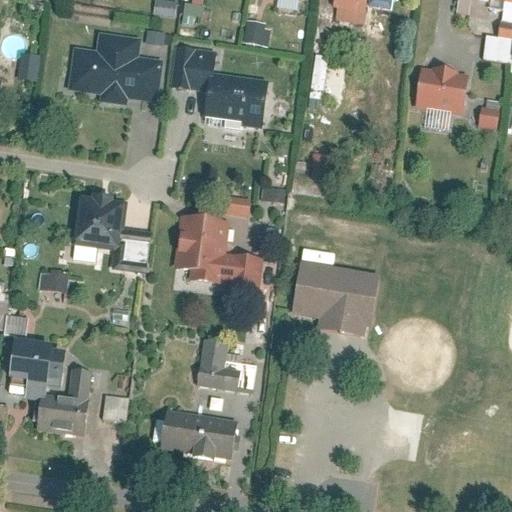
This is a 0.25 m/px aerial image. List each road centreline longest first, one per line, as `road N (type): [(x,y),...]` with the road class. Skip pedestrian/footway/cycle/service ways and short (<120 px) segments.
road 1 (residential): [(0,480),(211,511)]
road 2 (residential): [(152,173),(0,154)]
